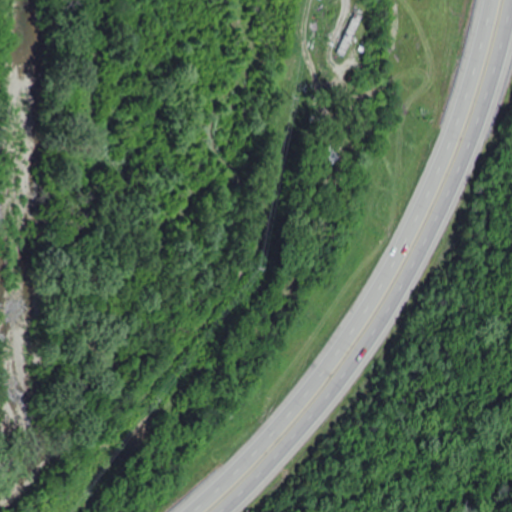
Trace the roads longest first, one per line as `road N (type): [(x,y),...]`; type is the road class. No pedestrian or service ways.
road 1 (trunk): [(492,0),(462,109),(377,292),(279,427),(189,511)]
road 2 (trunk): [(218,511),(352,366),(403,288),(466,156),(511,18)]
